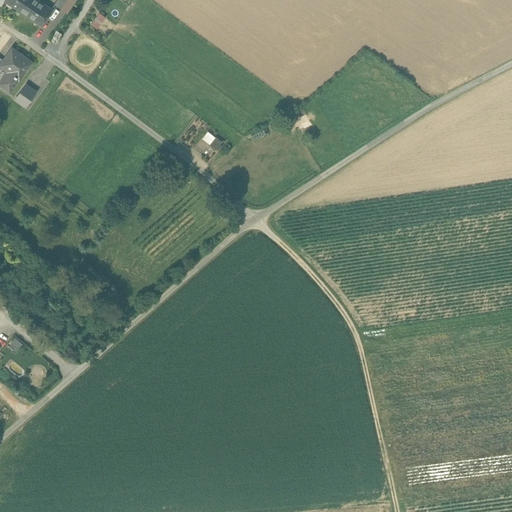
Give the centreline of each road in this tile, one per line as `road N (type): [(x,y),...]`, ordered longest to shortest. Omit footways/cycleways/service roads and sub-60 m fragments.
road 1 (track): [(511,63),(252,220),(0,439)]
road 2 (track): [(395,511),(358,340),(342,313),(203,172),(56,63)]
